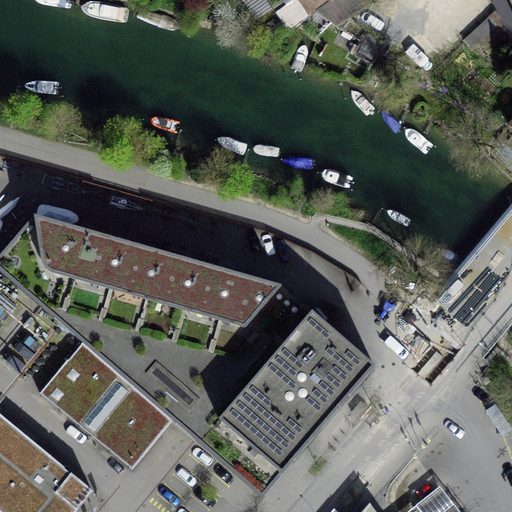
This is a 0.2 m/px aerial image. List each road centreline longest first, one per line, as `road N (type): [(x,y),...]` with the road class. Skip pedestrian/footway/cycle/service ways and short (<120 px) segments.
road 1 (residential): [(452,347),(371,272),(306,233),(0,137)]
road 2 (residential): [(452,347),(314,511)]
